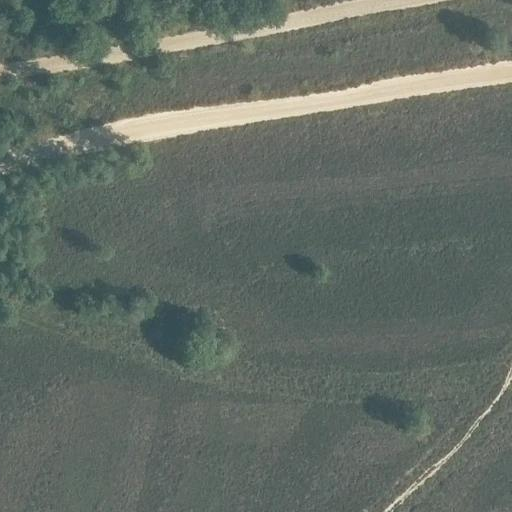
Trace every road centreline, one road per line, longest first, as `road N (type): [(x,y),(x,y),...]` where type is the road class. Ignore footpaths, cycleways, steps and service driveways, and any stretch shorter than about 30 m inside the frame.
road 1 (track): [(0,161),(78,133),(248,99),(511,65)]
road 2 (track): [(413,0),(0,73)]
